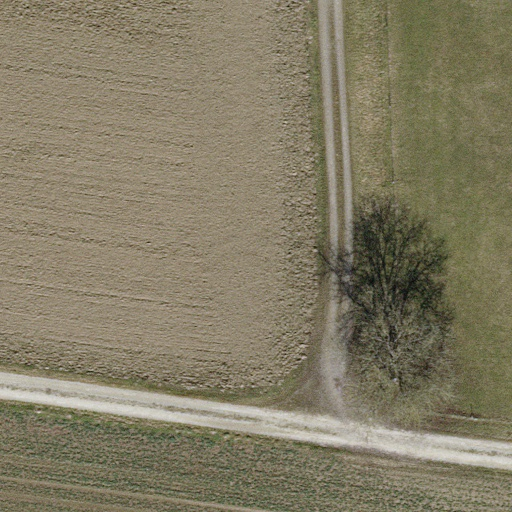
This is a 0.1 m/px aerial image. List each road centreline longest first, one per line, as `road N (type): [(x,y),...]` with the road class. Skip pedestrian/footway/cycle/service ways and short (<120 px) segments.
road 1 (track): [(0,370),(511,442)]
road 2 (track): [(334,416),(331,0)]
